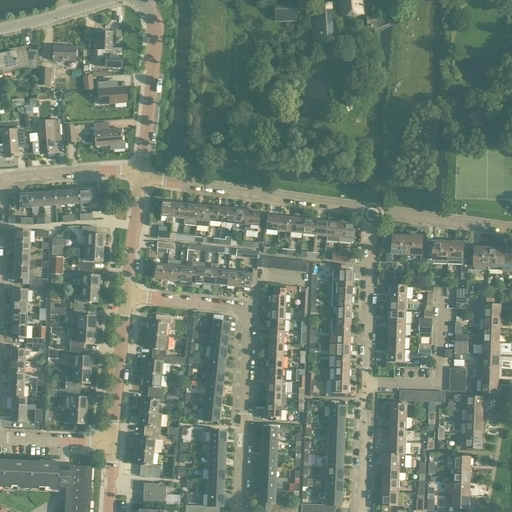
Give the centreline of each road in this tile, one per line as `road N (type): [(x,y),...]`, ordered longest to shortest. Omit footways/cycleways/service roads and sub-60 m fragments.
road 1 (residential): [(141,173),(371,212)]
road 2 (residential): [(249,312),(239,511)]
road 3 (tertiary): [(141,173),(155,29),(139,0)]
road 4 (residential): [(366,384),(439,386),(440,286)]
road 5 (residential): [(366,384),(371,212)]
road 6 (tertiary): [(113,447),(125,295)]
road 7 (residential): [(0,178),(141,173)]
road 8 (residential): [(371,212),(511,229)]
road 9 (residential): [(359,511),(366,384)]
road 10 (residential): [(125,295),(249,312)]
road 11 (tertiary): [(125,295),(141,173)]
